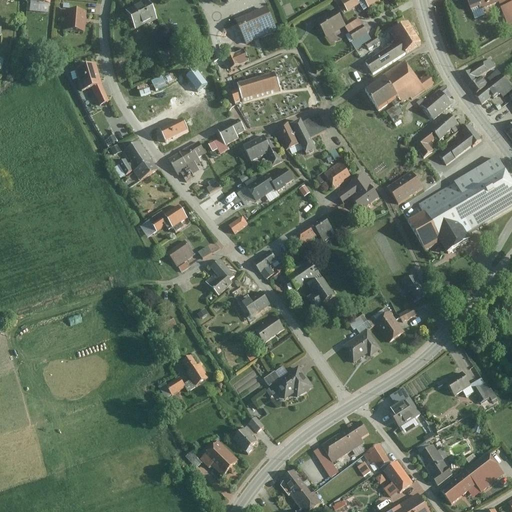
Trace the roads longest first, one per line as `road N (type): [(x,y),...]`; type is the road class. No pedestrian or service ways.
road 1 (residential): [(269,130),(321,201),(322,214),(243,266)]
road 2 (residential): [(243,266),(351,406)]
road 3 (residential): [(109,0),(109,79),(159,160)]
road 4 (secondary): [(351,406),(286,453),(239,511)]
road 5 (residential): [(380,194),(447,333)]
road 6 (residential): [(380,194),(421,165),(409,145),(468,102)]
road 7 (residential): [(442,511),(358,401)]
road 8 (residential): [(321,112),(435,43)]
road 9 (residential): [(203,0),(236,119)]
